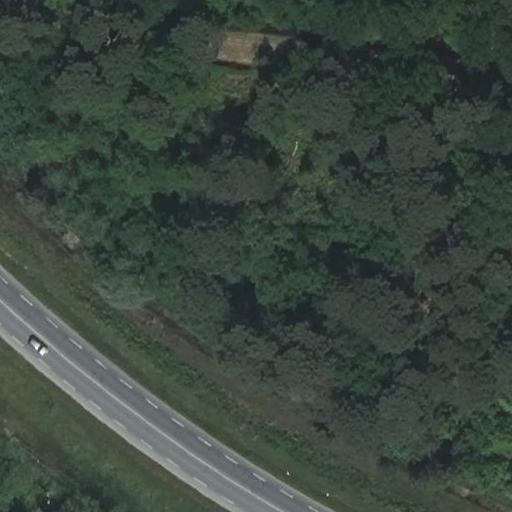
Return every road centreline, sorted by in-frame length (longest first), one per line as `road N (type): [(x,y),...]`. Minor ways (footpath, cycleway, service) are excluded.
road 1 (track): [(0,2),(511,80)]
road 2 (primary): [(283,511),(135,413),(0,297)]
